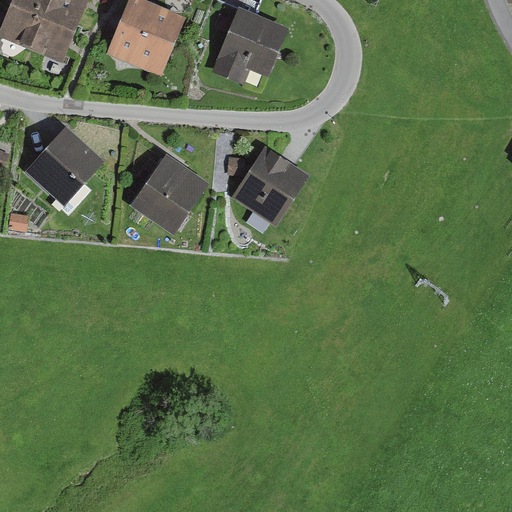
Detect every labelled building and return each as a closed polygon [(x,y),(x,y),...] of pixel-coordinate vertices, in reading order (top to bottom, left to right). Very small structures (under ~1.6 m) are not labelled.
[(87,0),(11,0),(0,28),(0,34),(63,60),(66,52),(87,0)] [(187,13),(154,0),(127,0),(106,53),(161,75),(187,13)] [(290,25),(239,3),(211,70),(244,84),(251,68),(268,76),(290,25)] [(102,158),(66,125),(25,169),(56,198),(54,201),(69,214),(91,190),(81,180),(102,158)] [(265,144),(231,196),(276,225),(310,173),(265,144)] [(10,153),(0,148),(0,167),(3,169),(10,153)] [(210,179),(167,150),(131,203),(174,232),(210,179)] [(244,157),(229,156),(228,174),(244,175),(244,157)] [(29,215),(11,213),(8,230),(27,233),(29,215)]
